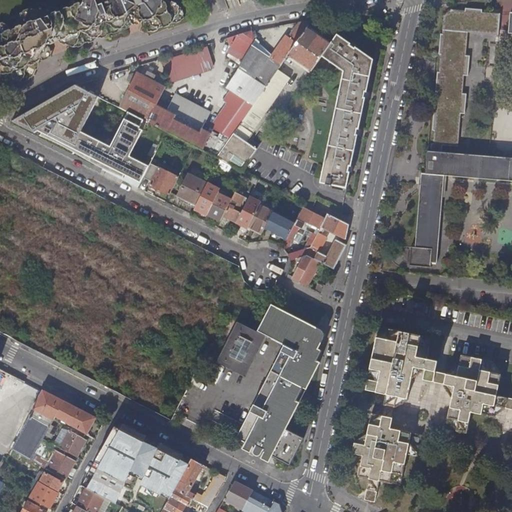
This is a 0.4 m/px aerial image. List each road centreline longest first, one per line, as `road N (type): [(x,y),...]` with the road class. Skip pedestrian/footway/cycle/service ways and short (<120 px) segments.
road 1 (residential): [(418,0),(306,505)]
road 2 (residential): [(0,112),(120,54),(229,22),(362,0)]
road 3 (residential): [(0,131),(266,263)]
road 4 (residential): [(236,468),(112,407)]
road 5 (residential): [(112,407),(0,348)]
